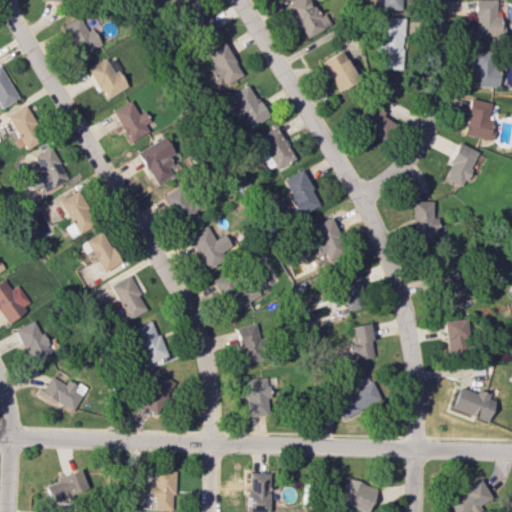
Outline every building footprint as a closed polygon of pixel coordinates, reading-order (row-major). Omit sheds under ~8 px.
[(216,33),(199,0),(196,0),(180,9),(197,42),(216,33)] [(291,0),(284,5),(305,38),(328,24),(321,13),(317,15),(307,0),(291,0)] [(371,0),(371,9),(402,10),(402,0),(371,0)] [(473,0),(473,36),(499,36),(500,15),(495,15),(495,0),(473,0)] [(60,26),(78,57),(100,44),(90,28),(86,30),(78,16),(60,26)] [(400,69),(402,18),(376,17),(375,68),(400,69)] [(225,84),(242,75),(224,42),(207,52),(215,67),(211,70),(217,80),(221,78),(225,84)] [(356,84),(341,50),(321,59),(335,92),(356,84)] [(471,86),(495,86),(496,50),(472,50),(471,86)] [(105,99),(126,86),(117,70),(112,73),(103,58),(87,68),(105,99)] [(0,65),(0,106),(16,100),(0,65)] [(230,94),(249,128),(267,118),(248,84),(230,94)] [(490,103),(470,98),(462,133),(491,140),(494,127),(485,125),(490,103)] [(141,112),(137,113),(129,100),(111,110),(128,140),(150,128),(141,112)] [(18,136),(12,140),(18,151),(43,137),(24,105),(5,116),(18,136)] [(380,108),(358,105),(355,131),(384,135),(386,118),(379,117),(380,108)] [(293,159),(276,126),(253,138),(271,171),(293,159)] [(441,178),(461,187),(477,152),(458,143),(441,178)] [(41,171),(24,179),(34,197),(67,179),(50,146),(32,155),(41,171)] [(145,155),(156,180),(177,171),(165,146),(145,155)] [(319,204),(300,170),(280,181),(299,215),(319,204)] [(169,189),(169,221),(191,221),(191,189),(169,189)] [(97,222),(76,190),(57,201),(78,233),(97,222)] [(431,200),(410,201),(411,240),(432,240),(431,200)] [(308,226),(321,261),(344,253),(331,218),(308,226)] [(214,239),(206,225),(187,235),(205,268),(233,253),(223,234),(214,239)] [(120,262),(101,230),(78,244),(89,263),(95,260),(102,272),(120,262)] [(441,311),(460,307),(458,294),(459,294),(454,267),(433,271),(441,311)] [(212,281),(231,312),(258,296),(247,278),(237,284),(229,271),(212,281)] [(340,310),(361,308),(357,271),(337,273),(340,310)] [(109,285),(127,320),(146,310),(128,275),(109,285)] [(16,285),(10,289),(2,279),(0,280),(0,314),(5,322),(30,305),(16,285)] [(443,320),(447,361),(469,359),(465,319),(443,320)] [(50,353),(33,320),(13,330),(25,352),(27,351),(33,362),(50,353)] [(144,364),(159,359),(160,363),(165,361),(153,320),(133,326),(144,364)] [(265,358),(257,323),(235,327),(243,363),(265,358)] [(349,327),(352,341),(347,342),(351,360),(375,355),(368,323),(349,327)] [(133,395),(152,414),(177,390),(158,370),(133,395)] [(63,384),(48,375),(37,393),(70,412),(83,388),(66,378),(63,384)] [(379,403),(370,375),(351,382),(353,390),(334,396),(341,415),(379,403)] [(247,416),(273,414),(271,377),(245,378),(247,416)] [(486,421),(495,398),(476,391),(475,393),(458,386),(450,407),(486,421)] [(42,483),(49,502),(85,489),(78,469),(42,483)] [(172,510),(173,471),(153,470),(153,485),(147,485),(147,492),(140,492),(139,509),(172,510)] [(263,511),(268,511),(269,473),(247,472),(246,511),(263,511)] [(364,511),(367,511),(377,489),(346,476),(337,500),(364,511)] [(491,498),(481,480),(446,500),(453,511),(477,511),(475,508),(491,498)]
